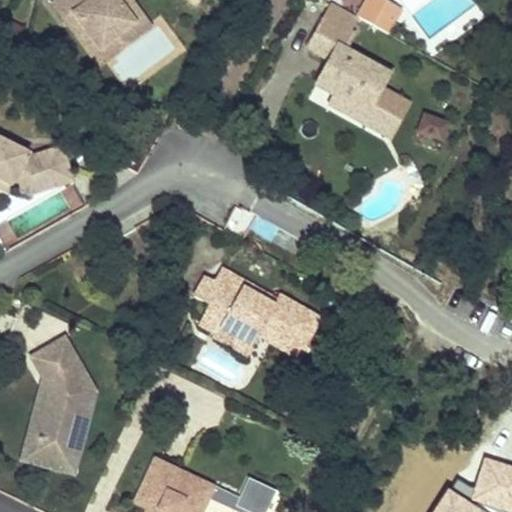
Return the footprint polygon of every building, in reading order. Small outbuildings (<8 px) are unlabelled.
[(134,23),(116,0),(54,0),(51,3),(64,21),(73,15),(99,50),(134,23)] [(99,50),(73,15),(64,21),(99,68),(151,29),(129,0),(116,0),(134,23),(99,50)] [(389,17),(394,8),(379,0),(367,0),(357,18),(388,35),(396,21),(389,17)] [(401,0),(411,11),(424,0),(401,0)] [(433,0),(414,14),(430,37),(475,5),(471,0),(433,0)] [(348,33),(357,18),(332,5),(324,20),(348,33)] [(396,21),(400,12),(394,8),(389,17),(396,21)] [(380,89),(388,75),(368,64),(344,50),(353,35),(348,33),(324,20),(308,48),(330,60),(328,64),(331,72),(321,89),(334,96),(348,104),(346,106),(349,115),(356,119),(365,116),(393,132),(408,105),(380,89)] [(14,45),(22,28),(9,22),(1,39),(14,45)] [(391,71),(370,59),(368,64),(388,75),(391,71)] [(321,89),(331,72),(328,64),(316,86),(321,89)] [(346,106),(348,104),(334,96),(330,104),(349,115),(346,106)] [(393,132),(365,116),(356,119),(389,138),(393,132)] [(442,140),(447,124),(424,116),(418,132),(442,140)] [(41,174),(66,165),(61,148),(32,157),(4,143),(1,149),(0,148),(0,180),(12,187),(30,196),(41,174)] [(72,181),(66,165),(41,174),(30,196),(72,181)] [(12,187),(0,180),(0,189),(8,194),(12,187)] [(253,256),(258,248),(251,243),(245,250),(253,256)] [(276,300),(221,269),(214,282),(238,296),(242,289),(273,306),(276,300)] [(298,359),(320,319),(278,296),(276,300),(273,306),(242,289),(238,296),(214,282),(205,277),(194,297),(210,306),(199,325),(216,335),(220,329),(252,347),(257,336),(298,359)] [(346,314),(351,305),(343,300),(338,309),(346,314)] [(356,320),(362,311),(351,305),(346,314),(356,320)] [(252,347),(220,329),(216,335),(213,339),(246,358),(252,347)] [(73,474),(93,398),(78,394),(81,381),(86,378),(63,339),(31,358),(43,379),(50,391),(47,403),(55,405),(51,421),(43,418),(38,438),(28,435),(21,461),(73,474)] [(95,392),(86,378),(81,381),(78,394),(93,398),(95,392)] [(51,421),(55,405),(47,403),(50,391),(43,379),(28,435),(38,438),(43,418),(51,421)] [(202,511),(215,487),(154,458),(138,492),(160,502),(154,511),(202,511)] [(511,511),(511,466),(485,458),(475,490),(458,480),(451,491),(449,489),(434,511),(511,511)] [(154,511),(160,502),(138,492),(132,504),(145,510),(144,511),(154,511)] [(255,511),(264,511),(269,502),(249,492),(242,506),(255,511)] [(275,511),(278,505),(269,502),(264,511),(275,511)]
